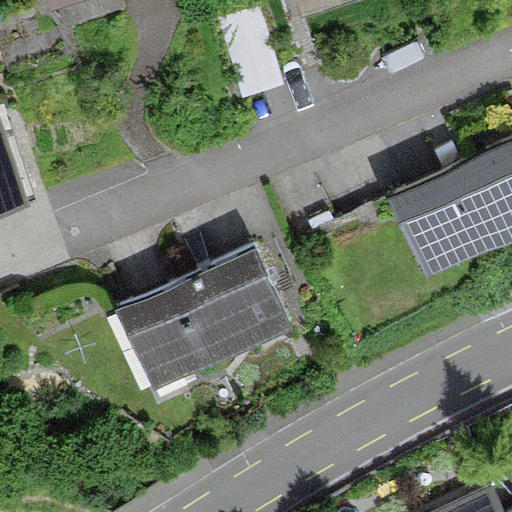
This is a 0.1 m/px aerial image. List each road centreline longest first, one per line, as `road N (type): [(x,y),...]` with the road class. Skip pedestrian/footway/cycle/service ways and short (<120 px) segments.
road 1 (residential): [(511,49),(0,246)]
road 2 (tertiary): [(218,511),(511,347)]
